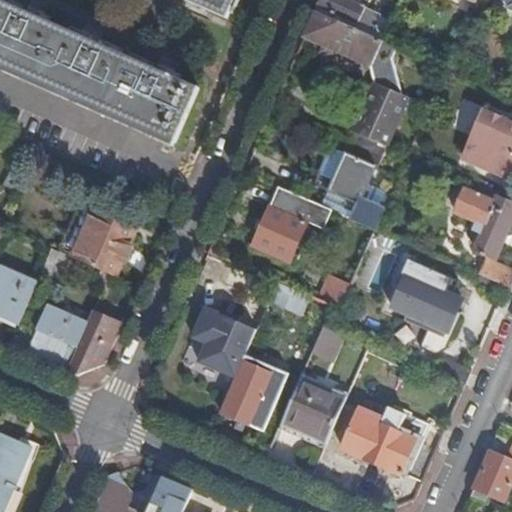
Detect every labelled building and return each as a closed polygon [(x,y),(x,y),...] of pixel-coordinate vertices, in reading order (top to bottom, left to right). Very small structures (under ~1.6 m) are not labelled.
[(70,0),(100,12),(105,0),(70,0)] [(183,0),(229,20),(238,0),(183,0)] [(345,0),(322,0),(320,5),(359,25),(360,23),(379,33),(386,20),(345,0)] [(511,0),(500,0),(511,4),(510,10),(511,10),(511,0)] [(37,2),(30,17),(45,24),(52,9),(37,2)] [(45,24),(30,17),(0,3),(0,67),(177,144),(200,91),(176,80),(161,74),(100,48),(85,41),(45,24)] [(317,14),(306,39),(373,68),(380,53),(394,59),(399,49),(384,42),(317,14)] [(91,26),(85,41),(100,48),(107,33),(91,26)] [(380,53),(373,68),(376,86),(405,98),(394,59),(380,53)] [(161,74),(176,80),(183,66),(167,59),(161,74)] [(405,98),(376,86),(356,132),(389,148),(410,101),(405,98)] [(508,179),(511,168),(511,125),(486,114),(466,160),(508,179)] [(359,205),(353,220),(378,231),(401,178),(348,155),(332,193),(359,205)] [(148,217),(157,198),(141,192),(132,210),(148,217)] [(477,252),(496,260),(511,222),(511,205),(499,200),(498,205),(467,192),(458,214),(480,224),(476,232),(484,236),(477,252)] [(111,275),(117,278),(131,246),(128,244),(134,229),(82,206),(61,253),(71,258),(111,275)] [(0,219),(11,224),(15,215),(0,208),(0,219)] [(255,249),(290,265),(299,247),(311,253),(313,248),(308,245),(316,227),(273,208),(255,249)] [(0,249),(10,229),(0,223),(0,249)] [(128,244),(131,246),(134,247),(141,232),(134,229),(128,244)] [(54,250),(44,273),(61,281),(71,258),(61,253),(54,250)] [(462,284),(410,262),(399,287),(404,288),(395,310),(433,328),(424,351),(440,358),(449,352),(465,315),(461,314),(466,301),(456,297),(462,284)] [(482,277),(509,289),(511,281),(511,271),(489,263),(482,277)] [(0,311),(22,321),(39,282),(0,265),(0,311)] [(329,293),(324,303),(334,307),(343,311),(359,275),(349,271),(344,284),(331,278),(326,292),(329,293)] [(324,303),(312,297),(303,317),(326,326),(334,307),(324,303)] [(325,329),(335,333),(344,312),(343,311),(334,307),(326,326),(325,329)] [(50,309),(28,356),(51,366),(68,373),(80,349),(78,348),(88,326),(50,309)] [(105,366),(124,327),(94,314),(88,326),(78,348),(80,349),(68,373),(78,378),(105,366)] [(324,331),(314,355),(334,363),(344,339),(324,331)] [(437,377),(465,390),(472,372),(444,360),(437,377)] [(244,369),(223,416),(264,434),(285,387),(244,369)] [(318,435),(332,440),(349,401),(319,388),(320,384),(304,377),(286,420),(301,427),(301,434),(316,440),(318,435)] [(343,452),(403,477),(411,458),(415,460),(430,426),(406,415),(405,418),(389,411),(384,422),(360,412),(343,452)] [(35,451),(0,435),(0,511),(8,511),(18,492),(20,492),(21,489),(19,488),(35,451)] [(511,445),(498,439),(482,474),(475,490),(505,503),(511,487),(511,445)] [(129,511),(128,511),(126,510),(132,491),(118,475),(111,479),(95,511),(129,511)] [(184,511),(194,492),(164,478),(149,511),(184,511)]
